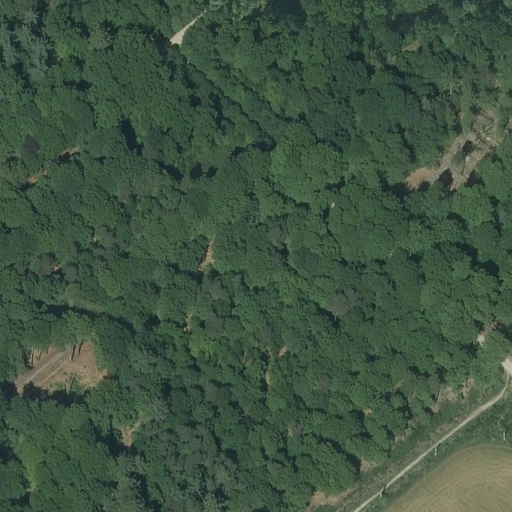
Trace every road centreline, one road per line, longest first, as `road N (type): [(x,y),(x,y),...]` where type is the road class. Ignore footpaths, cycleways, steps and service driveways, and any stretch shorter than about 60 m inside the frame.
road 1 (track): [(511,368),(275,150)]
road 2 (track): [(169,46),(0,184)]
road 3 (track): [(204,212),(74,327)]
road 4 (track): [(275,150),(169,46)]
